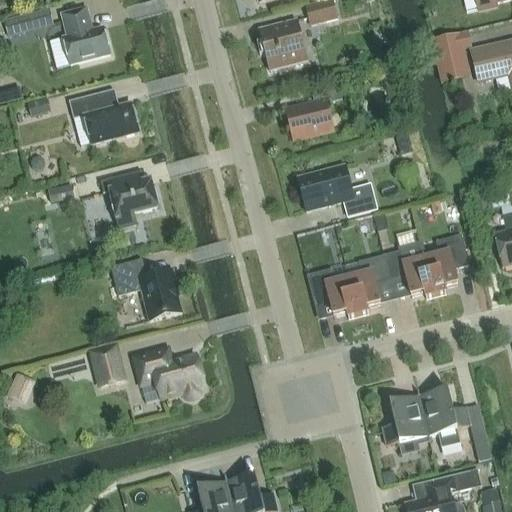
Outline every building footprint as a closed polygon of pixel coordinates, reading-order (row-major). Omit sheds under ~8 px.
[(332,0),(305,7),(311,28),(338,21),(332,0)] [(495,6),(511,2),(511,0),(475,0),(479,13),(496,9),(495,6)] [(4,22),(8,40),(54,28),(50,11),(4,22)] [(110,58),(103,31),(90,34),(88,28),(91,27),(87,11),(61,17),(67,40),(63,41),(70,68),(110,58)] [(270,74),(307,65),(297,23),(259,33),(270,74)] [(431,42),(441,85),(471,78),(465,53),(472,51),(468,34),(431,42)] [(511,44),(471,54),(478,85),(511,77),(511,44)] [(0,92),(0,104),(23,100),(20,88),(0,92)] [(294,143),(333,134),(326,107),(342,103),(339,88),(311,95),(315,107),(287,114),(294,143)] [(92,148),(139,136),(131,106),(109,112),(105,95),(69,104),(73,122),(84,120),(92,148)] [(48,102),(28,107),(31,120),(51,115),(48,102)] [(348,220),(377,213),(370,188),(351,193),(345,170),(297,182),(306,215),(344,205),(348,220)] [(133,218),(157,212),(151,185),(143,187),(140,175),(100,185),(103,197),(110,195),(119,232),(136,228),(133,218)] [(492,200),(494,210),(500,209),(502,219),(511,216),(511,209),(511,207),(509,197),(492,200)] [(511,269),(511,216),(502,219),(506,236),(494,238),(502,271),(511,269)] [(426,261),(436,300),(446,297),(445,292),(458,288),(454,274),(469,269),(461,238),(435,245),(439,257),(427,260),(426,261)] [(399,250),(400,254),(384,258),(390,282),(406,278),(411,300),(425,297),(426,302),(436,300),(426,261),(427,260),(422,244),(399,250)] [(375,286),(390,282),(384,258),(358,265),(361,277),(348,281),(358,320),(369,317),(367,312),(380,308),(375,286)] [(149,325),(182,316),(176,292),(178,291),(173,273),(147,280),(142,263),(111,271),(118,300),(141,294),(149,325)] [(358,320),(348,281),(335,284),(332,272),(307,279),(313,302),(328,298),(334,320),(347,317),(348,322),(358,320)] [(88,354),(98,392),(128,384),(118,346),(88,354)] [(168,353),(134,361),(141,389),(157,385),(161,402),(183,396),(184,401),(188,403),(198,401),(200,397),(199,392),(204,391),(196,359),(171,365),(168,353)] [(36,385),(17,377),(6,401),(25,409),(36,385)] [(418,394),(430,445),(429,440),(438,438),(441,451),(461,447),(458,433),(470,430),(466,412),(454,415),(448,392),(420,399),(418,393),(418,394)] [(430,445),(418,394),(417,394),(418,399),(390,406),(395,429),(383,432),(387,450),(428,440),(429,445),(430,445)] [(472,438),(476,455),(489,452),(485,435),(472,438)] [(450,498),(472,492),(482,490),(477,473),(413,488),(417,504),(407,507),(407,511),(464,511),(464,510),(459,507),(452,508),(450,498)] [(226,479),(225,479),(233,511),(276,511),(273,497),(261,500),(256,478),(227,484),(226,479)] [(233,511),(225,479),(226,485),(197,492),(202,511),(233,511)] [(497,492),(481,496),(484,509),(500,506),(497,492)]
